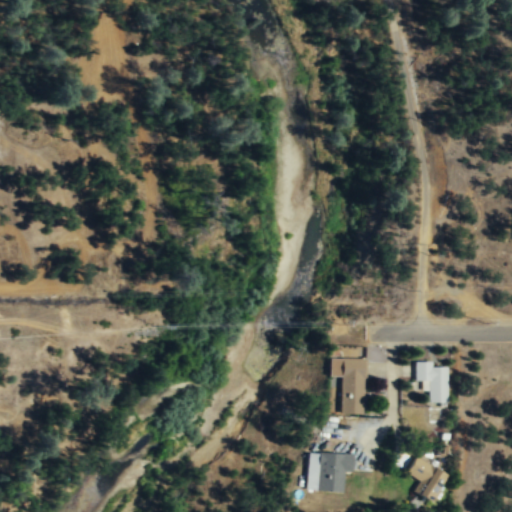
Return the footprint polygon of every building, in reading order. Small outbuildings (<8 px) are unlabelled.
[(336,414),(362,414),(363,358),(326,357),(325,377),(337,377),(336,414)] [(412,382),(424,382),(423,404),(444,404),(445,365),(412,365),(412,382)] [(338,376),(328,376),(328,414),(338,414),(338,376)] [(349,472),(349,454),(304,453),(303,491),(339,492),(340,472),(349,472)] [(410,492),(428,501),(443,473),(411,457),(403,474),(416,481),(410,492)]
